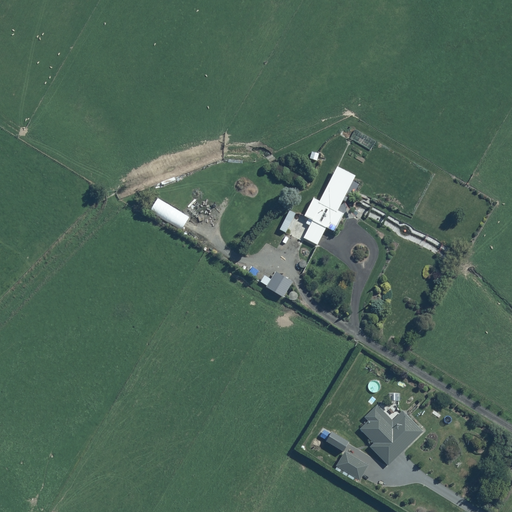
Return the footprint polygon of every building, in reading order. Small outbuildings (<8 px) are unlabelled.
[(356,130),(351,139),(371,150),(376,141),(356,130)] [(322,153),(313,151),(311,159),(320,161),(322,153)] [(306,224),(310,226),(304,238),(320,246),(328,228),(330,229),(333,224),(339,227),(345,214),(341,212),(358,176),(338,166),(322,201),(315,198),(305,217),(309,219),(306,224)] [(285,187),(278,193),(271,199),(276,204),(289,192),(285,187)] [(176,209),(172,214),(187,226),(191,221),(176,209)] [(287,233),(298,214),(292,210),(281,230),(286,233),(279,246),(285,249),(293,236),(287,233)] [(295,236),(291,251),(298,252),(302,238),(295,236)] [(274,278),(279,272),(280,270),(274,266),(269,272),(258,265),(251,276),(264,284),(270,275),(274,278)] [(279,272),(274,278),(268,287),(284,298),(295,283),(279,272)] [(423,433),(404,412),(394,421),(378,404),(365,417),(369,422),(361,429),(375,444),(371,448),(388,466),(423,433)] [(333,433),(327,443),(344,452),(350,443),(333,433)] [(358,483),(368,467),(346,453),(335,470),(358,483)]
